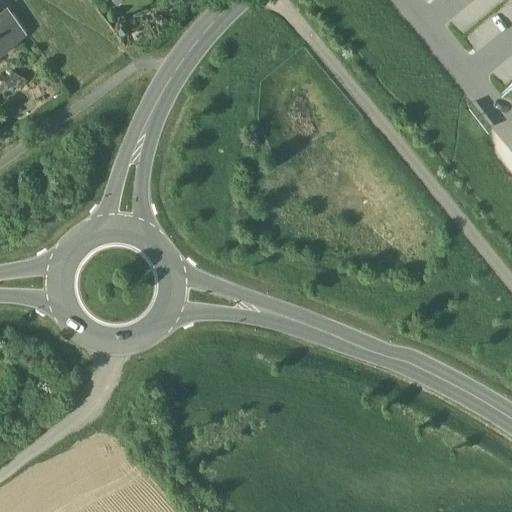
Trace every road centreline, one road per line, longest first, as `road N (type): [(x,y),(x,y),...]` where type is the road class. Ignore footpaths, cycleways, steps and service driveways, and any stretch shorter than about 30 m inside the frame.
road 1 (secondary): [(511,429),(442,385),(275,308),(213,296),(169,299)]
road 2 (track): [(511,276),(280,0)]
road 3 (tertiary): [(238,0),(177,66),(143,121),(129,161),(125,228)]
road 4 (track): [(110,341),(99,387),(80,412),(0,474)]
road 5 (secondary): [(59,293),(73,323),(110,341),(149,329),(169,299)]
